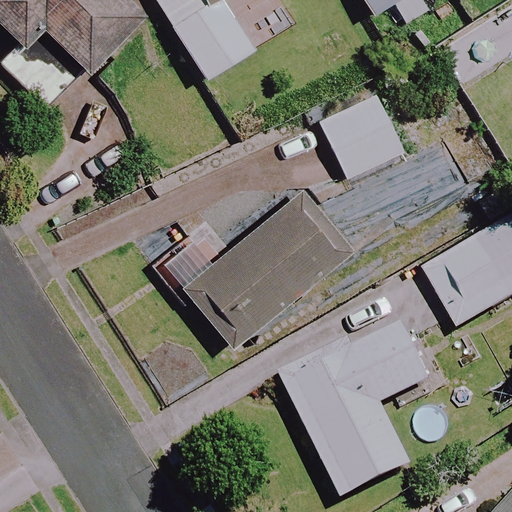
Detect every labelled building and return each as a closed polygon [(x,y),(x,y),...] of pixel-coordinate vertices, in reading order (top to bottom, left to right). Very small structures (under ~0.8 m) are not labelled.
[(139,25),(115,0),(0,0),(0,32),(10,43),(0,51),(0,69),(42,115),(139,25)] [(153,0),(200,84),(250,56),(220,1),(221,0),(153,0)] [(357,0),(369,19),(399,0),(357,0)] [(400,156),(369,91),(313,118),(344,182),(400,156)] [(350,251),(298,189),(205,268),(185,244),(156,269),(229,354),(350,251)] [(511,299),(511,214),(419,270),(457,333),(511,299)] [(427,385),(399,328),(348,354),(345,347),(278,381),(341,505),(409,470),(378,410),(427,385)]
